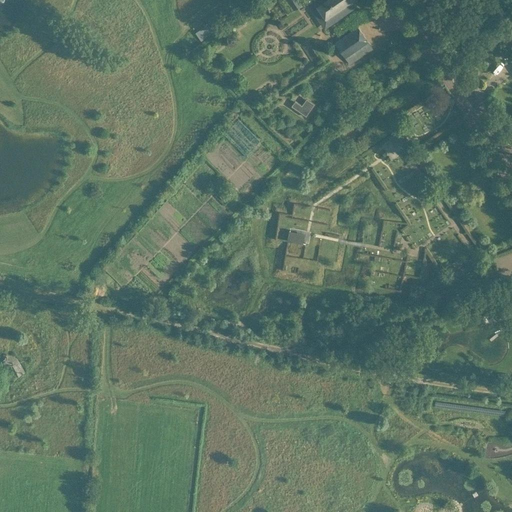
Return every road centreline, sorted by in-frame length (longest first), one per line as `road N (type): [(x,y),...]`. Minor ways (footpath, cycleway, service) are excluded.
road 1 (track): [(0,284),(308,356)]
road 2 (track): [(308,356),(383,375),(511,391)]
road 3 (track): [(492,278),(308,356)]
road 4 (tertiary): [(407,0),(511,157)]
